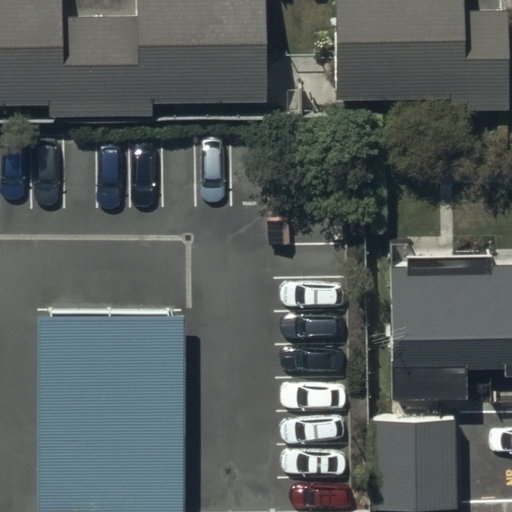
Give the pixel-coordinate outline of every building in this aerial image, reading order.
[(0,0),(0,100),(48,100),(48,114),(153,113),(152,98),(265,97),(263,0),(137,0),(137,10),(60,11),(59,0),(0,0)] [(462,0),(334,0),(336,96),(450,94),(450,106),(510,105),(508,4),(463,5),(462,0)] [(511,262),(490,263),(490,252),(408,253),(408,264),(393,264),(395,395),(466,394),(466,365),(505,365),(505,372),(511,372),(511,262)] [(40,307),(40,511),(185,511),(186,307),(115,307),(40,307)] [(456,415),(374,417),(376,506),(458,504),(456,415)]
